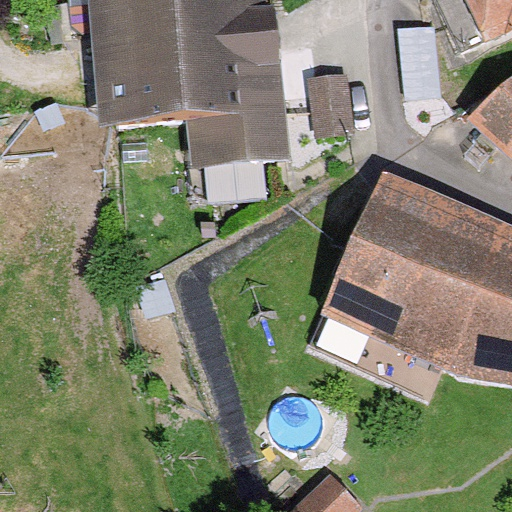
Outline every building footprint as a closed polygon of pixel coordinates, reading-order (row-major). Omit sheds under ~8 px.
[(262,0),(80,0),(93,130),(183,121),(188,171),(286,161),(262,0)] [(511,0),(449,0),(477,50),(511,30),(511,0)] [(343,80),(311,83),(317,132),(348,129),(343,80)] [(511,87),(476,117),(511,149),(511,87)] [(511,231),(377,173),(314,320),(471,388),(511,392),(511,231)] [(354,511),(357,509),(330,481),(298,511),(354,511)]
